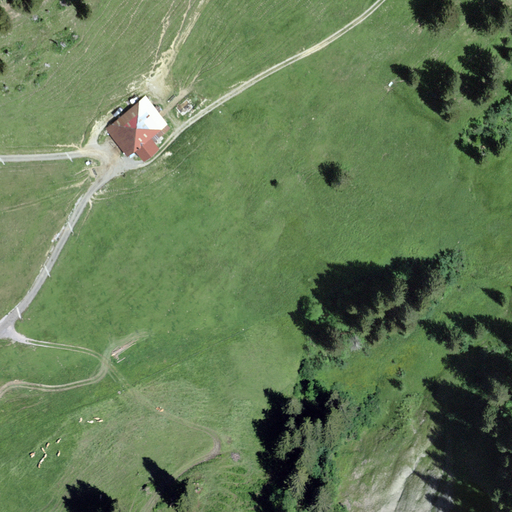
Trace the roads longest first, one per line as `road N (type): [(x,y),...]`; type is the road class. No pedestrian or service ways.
road 1 (track): [(0,333),(97,354),(148,405),(212,435),(211,454),(180,471),(146,511)]
road 2 (track): [(375,0),(311,47),(175,123),(150,154),(135,163),(106,162)]
road 3 (unclassified): [(0,158),(92,153),(106,162),(31,293),(0,327)]
road 4 (track): [(175,123),(157,89),(207,0)]
road 5 (track): [(0,392),(11,383),(57,388),(90,380),(104,359)]
